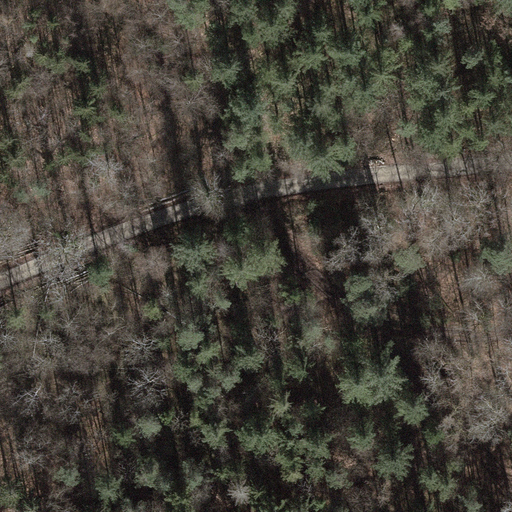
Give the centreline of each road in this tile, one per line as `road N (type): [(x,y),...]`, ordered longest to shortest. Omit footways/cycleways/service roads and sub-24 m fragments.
road 1 (track): [(511,165),(244,193),(0,285)]
road 2 (track): [(244,193),(511,482)]
